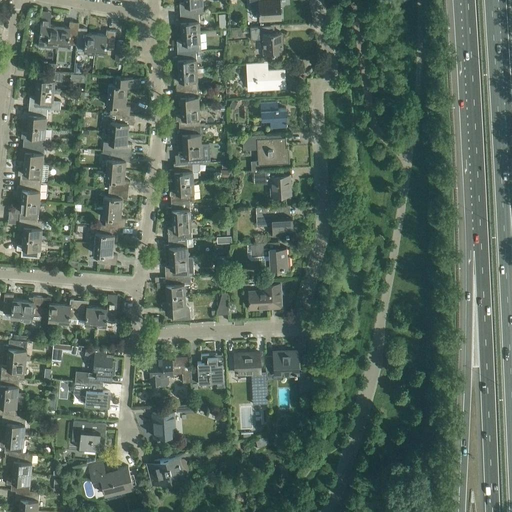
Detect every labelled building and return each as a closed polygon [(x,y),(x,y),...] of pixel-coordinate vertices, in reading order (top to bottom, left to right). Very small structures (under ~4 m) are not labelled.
[(204,12),(203,0),(184,0),(185,2),(179,2),(180,8),(185,8),(186,12),(180,13),(204,12)] [(249,0),(251,11),(259,10),(260,20),(281,18),(279,0),(249,0)] [(204,13),(204,12),(180,13),(180,18),(175,19),(176,24),(181,24),(181,32),(200,31),(199,13),(204,13)] [(58,43),(59,25),(50,24),(50,19),(41,18),(39,45),(48,46),(48,42),(58,43)] [(77,42),(78,21),(70,21),(69,26),(59,25),(58,43),(68,44),(68,41),(77,42)] [(95,51),(96,33),(87,32),(87,27),(79,27),(79,21),(78,21),(77,40),(77,42),(77,45),(84,46),(84,50),(95,51)] [(269,25),(260,26),(250,26),(251,39),(263,39),(264,53),(283,52),(282,32),(270,32),(269,25)] [(106,34),(96,33),(95,51),(105,52),(106,47),(114,48),(116,30),(106,29),(106,34)] [(201,49),(200,31),(181,32),(182,39),(177,40),(177,45),(182,45),(183,50),(177,50),(177,51),(201,49)] [(116,53),(124,54),(125,40),(117,39),(116,53)] [(201,50),(201,49),(177,51),(178,56),(173,56),(173,62),(178,62),(178,69),(197,68),(196,50),(201,50)] [(268,62),(258,63),(247,63),(249,86),(256,86),(256,89),(266,88),(266,86),(285,85),(284,68),(265,69),(265,63),(268,63),(268,62)] [(204,68),(197,68),(178,69),(179,77),(174,77),(174,83),(179,83),(180,87),(177,88),(180,88),(198,87),(197,72),(204,71),(204,68)] [(54,86),(55,79),(62,80),(63,71),(37,69),(37,74),(32,74),(31,80),(36,80),(36,88),(61,90),(61,87),(54,86)] [(127,86),(132,86),(133,77),(114,75),(114,84),(109,83),(108,94),(126,96),(127,86)] [(198,106),(198,87),(180,88),(180,93),(175,94),(175,99),(180,99),(181,107),(198,106)] [(61,90),(36,88),(35,95),(30,95),(29,101),(35,101),(34,106),(29,105),(29,106),(52,107),(52,108),(60,109),(61,100),(53,99),(54,92),(61,93),(61,90)] [(125,105),(126,96),(108,94),(107,105),(112,105),(111,113),(116,113),(135,115),(135,114),(130,114),(130,105),(125,105)] [(277,101),(267,101),(260,102),(262,119),(270,118),(270,126),(287,125),(286,107),(278,108),(277,101)] [(47,108),(52,108),(52,107),(29,106),(28,111),(24,111),(23,116),(28,117),(27,124),(46,126),(47,108)] [(199,124),(198,106),(181,107),(181,114),(176,115),(176,120),(182,120),(182,125),(179,125),(179,126),(199,124)] [(134,124),(135,115),(116,113),(111,113),(109,113),(108,121),(110,121),(109,131),(128,133),(129,123),(134,124)] [(46,126),(27,124),(27,132),(22,131),(21,137),(27,138),(26,142),(23,142),(23,143),(44,145),(46,126)] [(200,143),(199,124),(179,126),(182,126),(182,130),(177,131),(177,137),(182,136),(183,144),(200,143)] [(127,142),(128,133),(109,131),(108,142),(113,142),(113,150),(131,152),(132,143),(127,142)] [(258,148),(258,161),(259,164),(269,163),(269,164),(278,164),(278,163),(289,162),(288,148),(288,147),(287,147),(287,146),(286,146),(286,136),(283,136),(282,133),(243,135),(243,149),(258,148)] [(43,163),(44,145),(23,143),(26,143),(26,148),(20,148),(20,153),(25,154),(24,161),(43,163)] [(201,161),(200,143),(183,144),(183,151),(178,152),(179,158),(184,157),(184,162),(174,162),(174,163),(200,162),(201,161)] [(131,161),(131,152),(113,150),(112,158),(107,157),(106,168),(125,170),(126,160),(131,161)] [(49,163),(43,163),(24,161),(24,169),(19,168),(18,174),(23,175),(23,179),(20,179),(20,180),(41,182),(47,182),(49,163)] [(194,180),(193,170),(200,170),(200,162),(174,163),(174,168),(169,169),(170,174),(175,174),(175,182),(194,180)] [(124,179),(125,170),(106,168),(105,179),(110,179),(109,188),(128,189),(129,180),(124,179)] [(283,169),(273,169),(255,171),(255,177),(255,183),(270,182),(271,195),(291,194),(290,174),(283,175),(283,169)] [(50,186),(41,185),(41,182),(20,180),(23,181),(23,186),(17,185),(17,191),(22,191),(21,199),(39,201),(40,196),(49,197),(50,186)] [(195,199),(194,180),(175,182),(175,189),(170,189),(171,195),(176,195),(176,200),(171,200),(171,201),(195,199)] [(127,198),(128,189),(109,188),(109,195),(104,195),(103,206),(121,207),(122,198),(127,198)] [(39,201),(21,199),(20,206),(15,206),(15,212),(20,212),(19,217),(43,220),(43,219),(38,218),(39,201)] [(195,200),(195,199),(171,201),(171,206),(166,206),(167,212),(172,212),(172,219),(191,218),(190,200),(195,200)] [(290,204),(280,205),(256,206),(257,223),(272,222),(272,235),(293,234),(292,215),(283,216),(282,205),(290,205),(290,204)] [(121,217),(121,207),(103,206),(102,216),(107,217),(106,224),(125,226),(126,217),(121,217)] [(42,234),(43,220),(19,217),(19,218),(25,218),(24,223),(19,223),(18,228),(23,229),(23,236),(41,238),(42,234)] [(192,237),(191,218),(172,219),(173,227),(168,227),(168,233),(173,233),(174,237),(168,238),(192,237)] [(125,226),(106,224),(102,224),(101,232),(96,232),(95,242),(113,244),(114,234),(119,235),(120,226),(125,227),(125,226)] [(39,257),(41,238),(23,236),(22,244),(17,243),(17,249),(22,250),(21,255),(39,257)] [(192,237),(168,238),(169,243),(164,244),(164,250),(169,249),(169,256),(188,255),(187,238),(192,237)] [(267,241),(257,242),(254,242),(255,256),(262,255),(261,251),(269,251),(269,254),(264,254),(264,256),(260,259),(261,268),(265,271),(270,271),(270,268),(287,267),(286,247),(267,248),(267,241)] [(112,254),(113,244),(95,242),(94,253),(99,254),(98,262),(117,264),(117,254),(112,254)] [(189,274),(188,255),(169,256),(170,264),(165,265),(165,270),(171,270),(171,275),(165,275),(166,276),(189,274)] [(185,293),(185,284),(191,283),(190,274),(189,274),(166,276),(166,281),(157,281),(157,287),(166,287),(167,294),(185,293)] [(282,306),(280,283),(274,283),(273,277),(256,278),(256,279),(262,278),(262,284),(264,284),(265,291),(250,292),(250,290),(249,290),(250,308),(282,306)] [(22,318),(23,299),(14,298),(14,293),(4,293),(3,311),(11,312),(11,317),(22,318)] [(190,318),(190,308),(190,307),(186,304),(185,293),(167,294),(167,302),(162,302),(162,308),(167,308),(168,313),(171,313),(171,319),(190,318)] [(228,293),(222,293),(217,310),(217,314),(229,313),(228,293)] [(29,300),(23,299),(22,318),(25,318),(32,319),(33,314),(40,314),(42,296),(33,295),(33,296),(29,296),(29,300)] [(58,321),(60,302),(51,302),(51,297),(42,296),(40,314),(48,315),(48,320),(58,321)] [(77,322),(79,299),(70,298),(70,303),(60,302),(58,321),(69,322),(77,322)] [(96,324),(97,306),(88,305),(88,300),(79,299),(77,322),(96,324)] [(115,321),(117,302),(107,301),(107,306),(97,306),(96,324),(106,325),(107,320),(115,321)] [(28,340),(19,339),(9,338),(9,344),(4,344),(3,349),(8,350),(7,358),(26,359),(28,340)] [(53,343),(51,361),(61,362),(63,352),(76,355),(78,345),(53,343)] [(89,371),(88,375),(113,377),(113,368),(111,368),(112,355),(106,355),(107,347),(87,346),(85,354),(94,356),(93,371),(89,371)] [(265,355),(266,370),(267,379),(283,378),(283,373),(299,372),(298,353),(282,354),(282,350),(273,350),(273,354),(265,355)] [(235,352),(236,362),(236,373),(255,372),(256,386),(267,386),(267,379),(266,370),(260,371),(259,351),(251,351),(251,355),(236,355),(236,352),(235,352)] [(197,361),(198,371),(198,382),(211,381),(210,376),(217,375),(218,387),(225,386),(223,353),(201,354),(201,361),(197,361)] [(189,355),(177,356),(176,356),(176,357),(175,357),(175,358),(176,359),(172,359),(171,356),(150,358),(151,383),(160,382),(160,385),(166,385),(169,382),(168,373),(183,373),(183,382),(191,381),(189,355)] [(26,359),(7,358),(7,365),(2,364),(1,370),(7,371),(6,375),(1,375),(24,377),(26,359)] [(24,378),(24,377),(1,375),(0,381),(0,380),(0,394),(18,396),(20,377),(24,378)] [(104,383),(94,382),(75,380),(74,393),(87,394),(86,403),(108,405),(109,391),(99,390),(100,383),(104,383)] [(16,413),(18,396),(0,394),(0,412),(26,415),(26,414),(16,413)] [(174,411),(163,411),(153,412),(154,436),(172,435),(171,425),(175,425),(174,411)] [(24,434),(26,415),(0,412),(0,413),(8,414),(7,419),(2,418),(2,424),(6,425),(6,433),(24,434)] [(106,423),(96,422),(74,420),(72,440),(80,441),(79,449),(98,450),(99,446),(104,447),(106,423)] [(24,434),(6,433),(5,440),(0,439),(0,441),(0,445),(5,446),(4,450),(33,453),(33,452),(22,451),(24,434)] [(255,439),(252,439),(254,447),(257,446),(262,445),(265,442),(269,441),(272,443),(270,435),(267,436),(255,439)] [(31,472),(33,453),(4,450),(4,451),(9,452),(8,462),(13,463),(13,470),(31,472)] [(178,458),(188,456),(187,452),(160,459),(161,463),(155,465),(160,483),(183,477),(178,458)] [(103,460),(93,463),(88,464),(91,478),(100,476),(105,494),(134,486),(128,465),(117,468),(106,471),(103,460)] [(31,472),(13,470),(12,478),(7,477),(6,483),(11,483),(11,488),(39,491),(39,490),(29,489),(31,472)] [(38,510),(39,491),(11,488),(11,489),(21,490),(21,495),(15,494),(15,500),(20,501),(19,508),(38,510)] [(187,492),(190,504),(197,502),(194,490),(187,492)]
